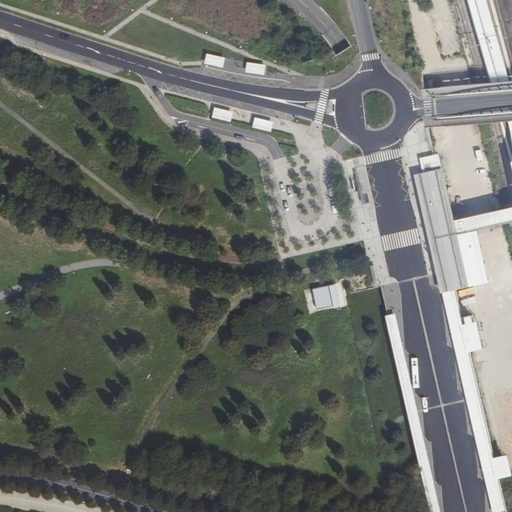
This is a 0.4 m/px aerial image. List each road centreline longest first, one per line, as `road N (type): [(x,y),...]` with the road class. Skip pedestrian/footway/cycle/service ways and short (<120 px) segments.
road 1 (tertiary): [(255,95),(0,20)]
road 2 (tertiary): [(0,473),(161,511)]
